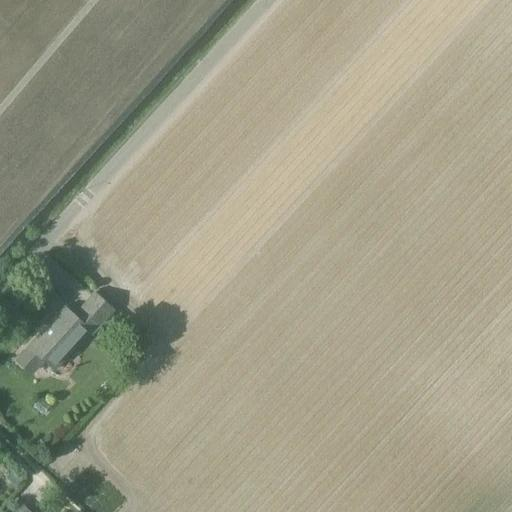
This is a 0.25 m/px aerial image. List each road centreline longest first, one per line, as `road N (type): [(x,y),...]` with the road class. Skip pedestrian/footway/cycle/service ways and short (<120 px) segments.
road 1 (unclassified): [(0,283),(264,0)]
road 2 (track): [(229,0),(0,254)]
road 3 (track): [(96,0),(0,112)]
